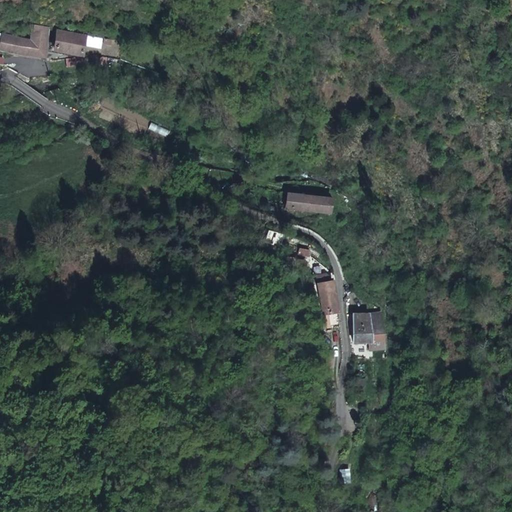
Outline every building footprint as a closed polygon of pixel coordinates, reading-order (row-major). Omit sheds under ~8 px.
[(30,40),(48,43),(50,31),(32,28),(30,40)] [(45,57),(48,43),(30,40),(16,37),(3,34),(0,46),(15,53),(45,57)] [(332,201),(288,190),(284,206),(321,216),(320,220),(326,222),(332,201)] [(321,311),(331,310),(329,279),(318,280),(320,311),(321,311)] [(365,341),(364,314),(350,314),(351,341),(365,341)]
